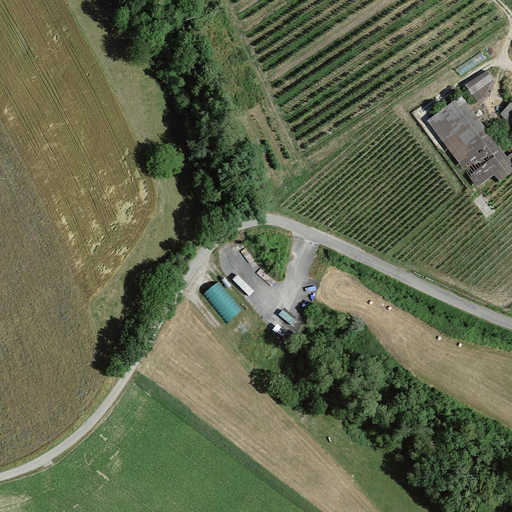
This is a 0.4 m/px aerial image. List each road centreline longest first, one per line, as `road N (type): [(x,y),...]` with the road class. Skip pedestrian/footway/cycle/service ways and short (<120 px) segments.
road 1 (unclassified): [(511,321),(268,221),(217,239),(180,287)]
road 2 (track): [(180,287),(118,387),(72,440),(0,477)]
